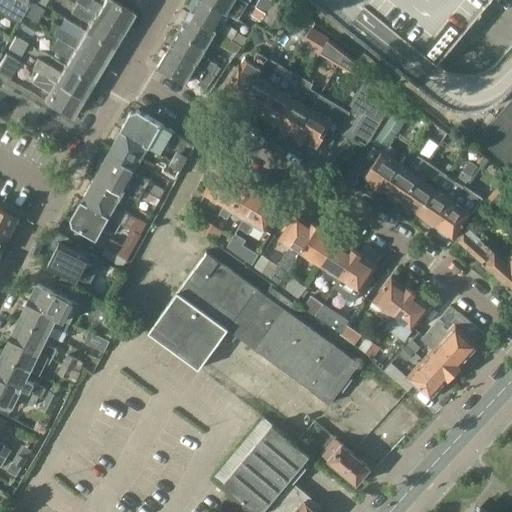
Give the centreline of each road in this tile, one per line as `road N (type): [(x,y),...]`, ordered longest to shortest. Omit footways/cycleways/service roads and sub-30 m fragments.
road 1 (residential): [(511,329),(127,72)]
road 2 (residential): [(127,72),(0,294)]
road 3 (tertiary): [(511,383),(392,511)]
